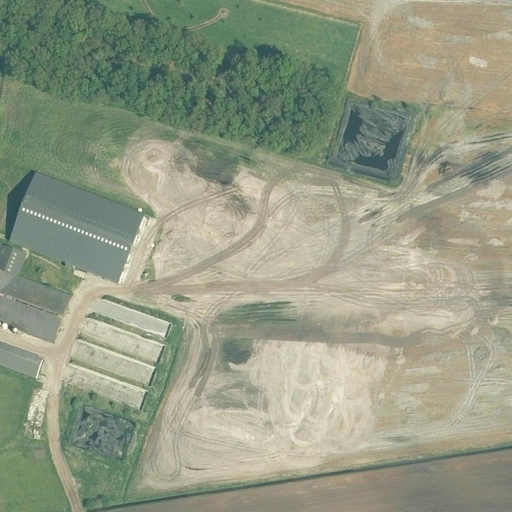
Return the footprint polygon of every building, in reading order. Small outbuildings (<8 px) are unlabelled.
[(136,152),(138,144),(129,141),(127,150),(136,152)] [(144,217),(36,176),(10,243),(119,285),(144,217)] [(19,279),(27,257),(0,246),(0,324),(54,345),(71,298),(19,279)] [(130,316),(126,324),(135,329),(140,321),(130,316)] [(0,367),(36,381),(43,362),(0,345),(0,367)] [(69,407),(60,406),(59,414),(68,415),(69,407)]
